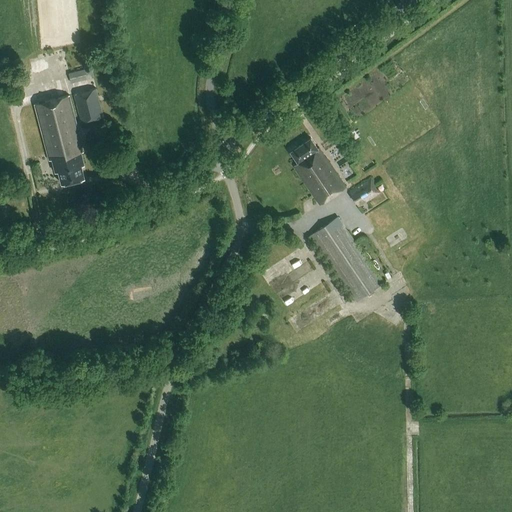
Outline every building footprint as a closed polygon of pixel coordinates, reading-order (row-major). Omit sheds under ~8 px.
[(91,78),(88,68),(69,73),(71,83),(91,78)] [(103,117),(95,88),(73,94),(81,123),(103,117)] [(84,165),(81,152),(83,151),(69,95),(34,104),(49,160),(52,160),(55,172),(58,171),(61,184),(84,178),(81,166),(84,165)] [(124,130),(118,132),(121,143),(127,142),(124,130)] [(345,187),(319,148),(318,149),(310,138),(297,147),(295,146),(291,148),(292,150),(290,152),(297,163),(293,165),(320,205),(345,187)] [(349,192),(358,206),(380,193),(372,178),(349,192)] [(356,301),(382,283),(338,217),(311,235),(356,301)]
